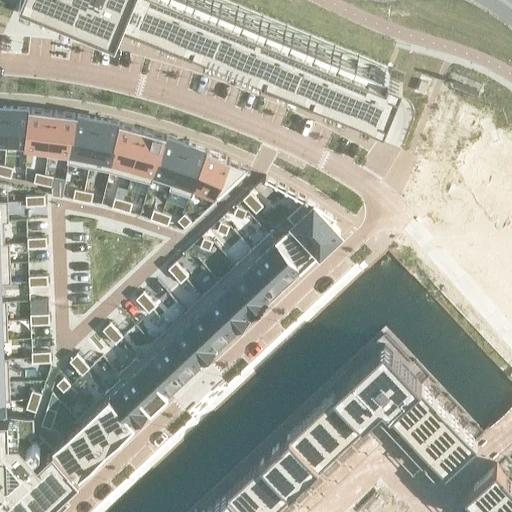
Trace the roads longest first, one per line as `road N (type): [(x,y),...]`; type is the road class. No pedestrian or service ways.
road 1 (residential): [(391,212),(76,511)]
road 2 (residential): [(391,212),(325,167),(210,109),(63,67),(0,66)]
road 3 (residential): [(511,333),(391,212)]
road 4 (residential): [(320,511),(379,457),(426,507)]
